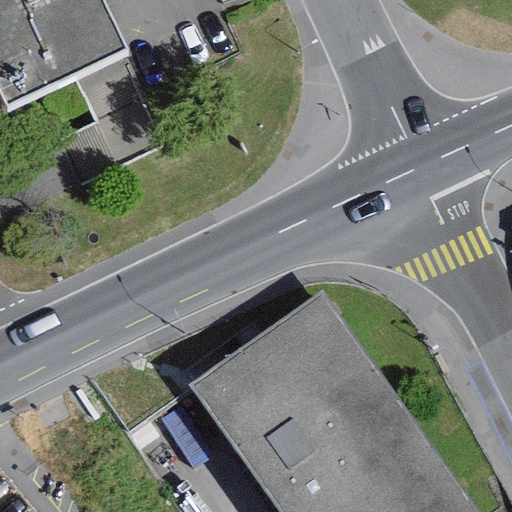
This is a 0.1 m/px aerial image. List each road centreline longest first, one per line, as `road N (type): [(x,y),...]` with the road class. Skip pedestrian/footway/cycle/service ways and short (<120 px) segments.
road 1 (tertiary): [(420,175),(0,367)]
road 2 (residential): [(420,175),(511,382)]
road 3 (residential): [(341,0),(420,175)]
